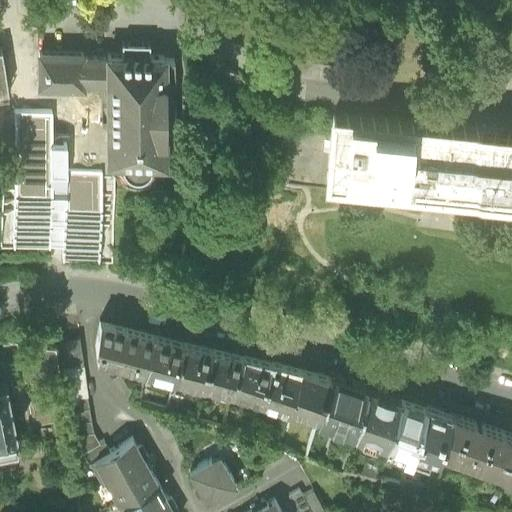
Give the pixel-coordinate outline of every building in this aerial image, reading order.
[(120,32),(120,45),(135,44),(148,44),(148,32),(120,32)] [(163,47),(163,44),(148,44),(135,44),(120,45),(106,44),(106,48),(82,47),(82,45),(39,45),(39,75),(83,75),(82,70),(105,70),(106,143),(119,142),(120,151),(124,156),(129,159),(135,161),(143,158),(147,154),(149,148),(150,142),(162,142),(162,140),(173,140),(172,47),(163,47)] [(20,98),(13,98),(13,163),(13,242),(55,242),(62,242),(62,257),(99,257),(99,153),(64,153),(64,129),(58,129),(50,129),(50,98),(32,98),(32,95),(20,96),(20,98)] [(511,114),(331,98),(329,122),(325,163),(330,164),(379,168),(382,169),(387,169),(511,180),(511,114)] [(99,345),(96,355),(145,367),(153,334),(100,321),(95,344),(99,345)] [(145,367),(174,374),(182,340),(153,334),(145,367)] [(86,447),(100,439),(93,427),(80,336),(56,340),(59,364),(61,375),(61,378),(66,413),(71,448),(86,447)] [(22,368),(23,372),(59,364),(56,340),(16,337),(22,368)] [(182,340),(174,374),(203,381),(212,347),(182,340)] [(212,347),(203,381),(231,389),(243,355),(212,347)] [(271,361),(243,355),(231,389),(260,397),(271,361)] [(301,368),(271,361),(260,397),(260,399),(280,405),(277,414),(286,416),(289,406),(301,368)] [(289,406),(318,415),(331,376),(301,368),(289,406)] [(4,370),(0,370),(0,444),(16,441),(13,426),(15,425),(7,383),(4,370)] [(341,425),(353,429),(367,387),(331,376),(318,415),(317,417),(330,422),(328,426),(339,429),(341,425)] [(399,398),(367,387),(353,429),(352,431),(387,441),(399,398)] [(425,406),(399,398),(387,441),(401,446),(400,453),(409,456),(425,406)] [(451,415),(425,406),(409,456),(426,461),(428,454),(437,457),(439,451),(451,415)] [(511,434),(451,415),(439,451),(511,474),(511,434)] [(91,457),(102,477),(144,453),(133,433),(116,443),(109,447),(91,457)] [(100,439),(86,447),(91,457),(109,447),(104,437),(100,439)] [(224,448),(187,470),(203,497),(240,475),(224,448)] [(102,477),(113,497),(155,473),(146,458),(144,453),(102,477)] [(113,497),(121,511),(133,511),(166,493),(159,481),(155,473),(113,497)] [(299,486),(288,493),(298,511),(306,511),(312,509),(302,492),(299,486)] [(312,487),(302,492),(312,509),(313,511),(314,511),(324,507),(312,487)] [(176,511),(166,493),(133,511),(176,511)] [(289,511),(279,494),(257,506),(260,511),(289,511)]
